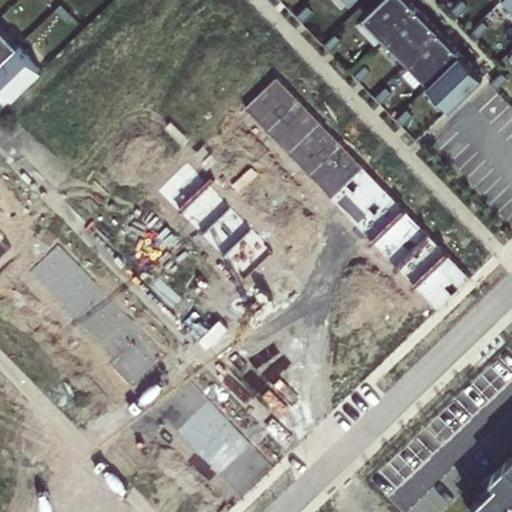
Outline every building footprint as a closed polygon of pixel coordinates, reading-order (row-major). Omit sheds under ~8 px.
[(407,0),(377,0),(361,16),(448,106),(480,75),(407,0)] [(0,59),(16,44),(17,44),(0,26),(0,59)] [(16,44),(0,59),(0,81),(12,94),(39,68),(16,44)] [(511,198),(487,171),(466,190),(499,226),(511,213),(511,198)] [(511,511),(511,456),(486,481),(491,487),(470,508),(474,511),(511,511)]
